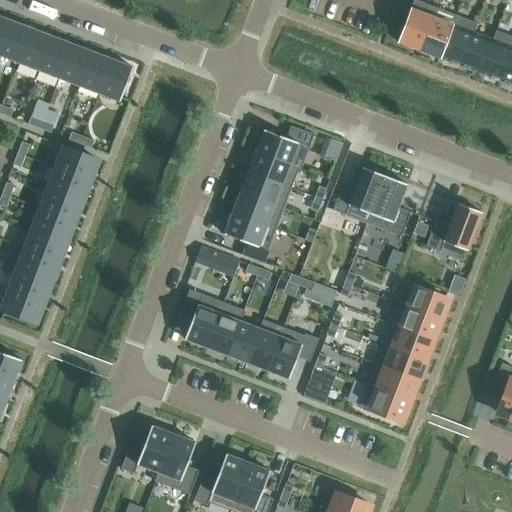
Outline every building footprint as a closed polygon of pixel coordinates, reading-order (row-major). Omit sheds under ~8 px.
[(436,8),(415,0),(413,0),(398,42),(420,51),(436,8)] [(456,15),(436,8),(420,51),(440,58),(456,15)] [(476,23),(456,15),(440,58),(460,66),(473,32),(476,23)] [(0,50),(11,21),(0,17),(0,50)] [(31,29),(11,21),(0,50),(0,55),(19,63),(31,29)] [(52,37),(31,29),(19,63),(39,70),(52,37)] [(511,36),(497,31),(493,40),(480,74),(500,81),(511,50),(511,36)] [(493,40),(473,32),(460,66),(480,74),(493,40)] [(72,45),(52,37),(39,70),(59,78),(72,45)] [(92,52),(72,45),(59,78),(79,86),(92,52)] [(511,85),(511,51),(500,81),(511,85)] [(112,60),(92,52),(79,86),(99,94),(112,60)] [(133,68),(112,60),(99,94),(120,102),(133,68)] [(13,110),(2,106),(0,111),(0,113),(10,118),(13,110)] [(47,110),(42,121),(54,125),(58,114),(47,110)] [(40,129),(42,121),(31,117),(28,125),(40,129)] [(54,125),(42,121),(40,129),(51,133),(54,125)] [(291,126),(286,138),(264,130),(256,152),(299,168),(299,169),(300,170),(314,135),(291,126)] [(83,137),(71,132),(69,140),(80,144),(83,137)] [(94,141),(83,137),(80,144),(91,148),(94,141)] [(30,146),(23,143),(18,154),(26,157),(30,146)] [(382,145),(379,160),(410,167),(413,152),(382,145)] [(65,147),(57,168),(90,181),(98,160),(65,147)] [(291,189),(299,169),(299,168),(256,152),(248,172),(291,189)] [(22,168),(26,157),(18,154),(14,165),(22,168)] [(306,165),(303,190),(316,192),(320,167),(306,165)] [(83,201),(90,181),(57,168),(49,188),(83,201)] [(363,168),(354,191),(342,186),(333,210),(367,223),(385,176),(363,168)] [(291,189),(248,172),(241,192),(284,209),(291,189)] [(367,223),(402,237),(411,212),(399,208),(407,185),(385,176),(367,223)] [(14,186),(7,183),(3,194),(10,197),(14,186)] [(327,189),(319,186),(315,197),(322,200),(327,189)] [(75,221),(83,201),(49,188),(41,209),(75,221)] [(276,229),(284,209),(241,192),(233,213),(276,229)] [(0,205),(6,208),(10,197),(3,194),(0,200),(0,205)] [(318,212),(322,200),(315,197),(310,209),(318,212)] [(458,203),(449,226),(435,221),(426,246),(464,261),(482,212),(458,203)] [(67,242),(75,221),(41,209),(33,229),(67,242)] [(224,235),(246,243),(241,255),(265,264),(270,251),(268,250),(276,229),(233,213),(224,235)] [(428,226),(418,222),(413,234),(424,237),(428,226)] [(59,262),(67,242),(33,229),(26,249),(59,262)] [(317,232),(309,229),(305,240),(313,243),(317,232)] [(52,282),(59,262),(26,249),(18,269),(52,282)] [(234,276),(240,261),(228,257),(223,272),(234,276)] [(260,269),(249,264),(246,272),(257,276),(260,269)] [(44,302),(52,282),(18,269),(10,289),(44,302)] [(271,273),(260,269),(257,276),(268,280),(271,273)] [(356,275),(348,272),(344,283),(352,286),(356,275)] [(302,278),(291,274),(288,282),(299,286),(302,278)] [(466,280),(455,275),(449,291),(460,295),(466,280)] [(314,283),(302,278),(299,286),(311,290),(314,283)] [(352,286),(344,283),(340,295),(347,298),(352,286)] [(449,299),(406,283),(398,304),(441,320),(449,299)] [(36,323),(44,302),(10,289),(2,310),(36,323)] [(224,302),(189,289),(180,313),(193,317),(185,339),(207,347),(224,302)] [(245,311),(224,302),(207,347),(227,355),(240,321),(240,322),(245,311)] [(434,341),(441,320),(398,304),(390,325),(400,329),(400,328),(434,341)] [(343,316),(335,313),(331,324),(338,327),(343,316)] [(267,370),(284,327),(263,319),(259,329),(260,329),(247,363),(267,370)] [(260,329),(259,329),(240,322),(240,321),(227,355),(247,363),(260,329)] [(334,339),(338,327),(331,324),(326,336),(334,339)] [(319,339),(305,334),(305,335),(284,327),(267,370),(289,379),(298,357),(310,362),(319,339)] [(426,361),(434,341),(400,328),(400,329),(392,347),(392,348),(426,361)] [(392,348),(392,347),(383,344),(375,365),(418,381),(426,361),(392,348)] [(22,360),(0,351),(0,375),(14,381),(22,360)] [(327,356),(319,353),(315,365),(323,368),(327,356)] [(511,367),(502,363),(493,386),(505,391),(497,413),(511,418),(511,367)] [(323,368),(315,365),(311,376),(318,379),(323,368)] [(410,401),(418,381),(375,365),(367,385),(410,401)] [(14,381),(0,375),(0,398),(6,401),(14,381)] [(402,422),(410,401),(367,385),(359,406),(402,422)] [(155,482),(174,434),(151,426),(142,449),(130,444),(121,469),(134,474),(138,464),(158,472),(154,481),(155,482)] [(196,442),(174,434),(155,482),(190,495),(199,471),(188,467),(187,466),(196,442)] [(230,510),(248,463),(226,454),(217,478),(205,473),(194,501),(207,506),(209,502),(230,510)] [(270,471),(248,463),(230,510),(234,511),(268,511),(273,499),(261,494),(270,471)] [(286,484),(281,495),(289,498),(293,487),(286,484)] [(328,489),(320,510),(325,511),(368,511),(371,505),(328,489)] [(285,509),(289,498),(281,495),(277,506),(285,509)]
